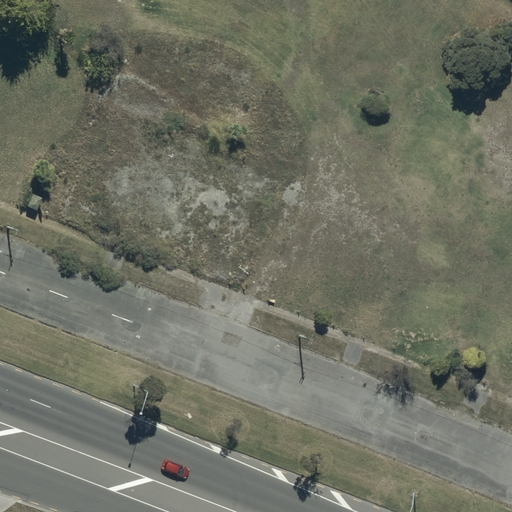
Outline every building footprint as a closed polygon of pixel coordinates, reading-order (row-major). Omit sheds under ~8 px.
[(39,165),(23,159),(8,196),(24,202),(39,165)] [(22,241),(15,260),(48,270),(54,252),(22,241)] [(101,263),(61,249),(53,273),(92,287),(101,263)] [(156,285),(117,269),(109,289),(151,307),(155,298),(151,296),(156,285)] [(50,304),(3,286),(0,295),(0,308),(42,324),(50,304)] [(55,310),(49,328),(126,357),(133,339),(55,310)]
